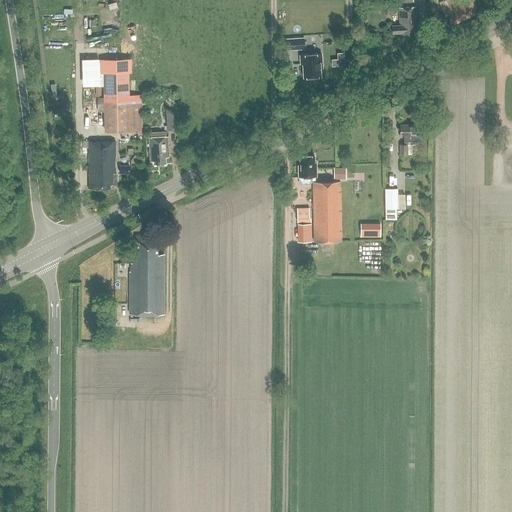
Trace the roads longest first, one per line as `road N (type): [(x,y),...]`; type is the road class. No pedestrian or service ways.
road 1 (secondary): [(131,207),(511,21)]
road 2 (trunk): [(51,511),(46,255)]
road 3 (trunk): [(43,242),(9,0)]
